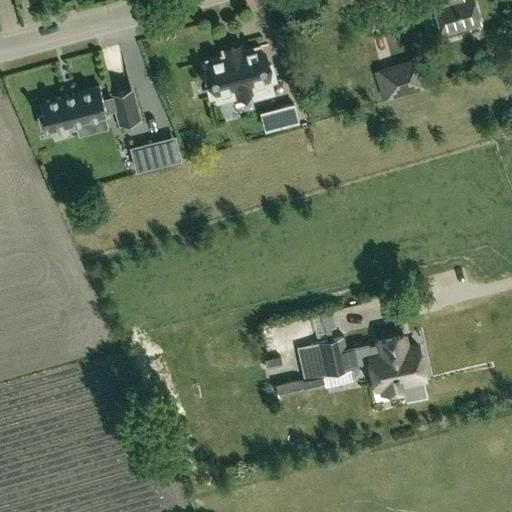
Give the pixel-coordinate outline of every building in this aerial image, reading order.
[(432,0),(443,35),(482,23),(475,0),(432,0)] [(210,97),(215,96),(216,101),(251,92),(253,97),(275,92),(272,80),(277,79),(272,59),(265,61),(261,45),(242,50),(240,43),(223,48),(225,54),(206,59),(208,68),(203,69),(210,97)] [(124,47),(107,52),(115,79),(131,75),(124,47)] [(424,83),(418,65),(417,59),(400,64),(406,88),(424,83)] [(389,93),(406,88),(400,64),(382,70),(389,93)] [(79,90),(40,100),(43,113),(38,115),(41,127),(47,125),(48,129),(106,114),(106,111),(115,109),(119,124),(141,119),(133,87),(111,92),(111,94),(101,96),(98,82),(78,87),(79,90)] [(294,101),(276,106),(281,125),(299,120),(294,101)] [(157,164),(151,140),(129,146),(136,169),(157,164)] [(343,335),(297,345),(304,376),(304,378),(323,374),(324,374),(350,369),(351,368),(350,364),(370,360),(375,380),(376,386),(382,385),(383,390),(401,386),(400,381),(424,376),(424,373),(427,373),(424,356),(420,357),(417,343),(406,345),(406,343),(401,344),(400,335),(377,340),(378,342),(368,344),(368,342),(346,347),(343,335)] [(266,367),(282,364),(280,355),(264,358),(266,367)] [(278,394),(325,384),(323,374),(304,378),(304,376),(275,382),(278,394)]
